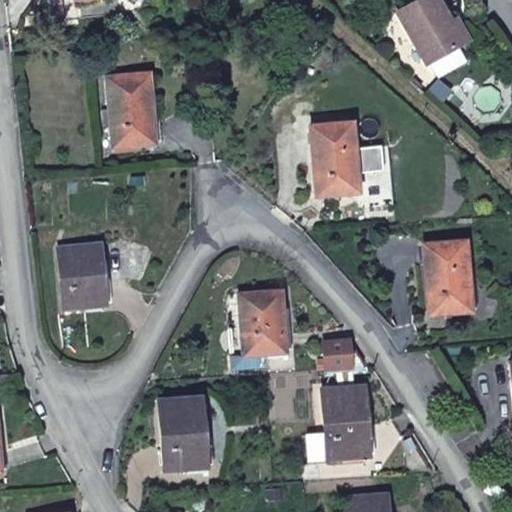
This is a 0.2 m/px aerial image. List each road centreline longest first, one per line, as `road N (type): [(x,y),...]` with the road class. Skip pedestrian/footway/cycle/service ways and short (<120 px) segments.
road 1 (residential): [(480,511),(376,339),(280,235),(215,238)]
road 2 (residential): [(0,147),(25,348),(78,457)]
road 3 (residential): [(215,238),(78,457)]
